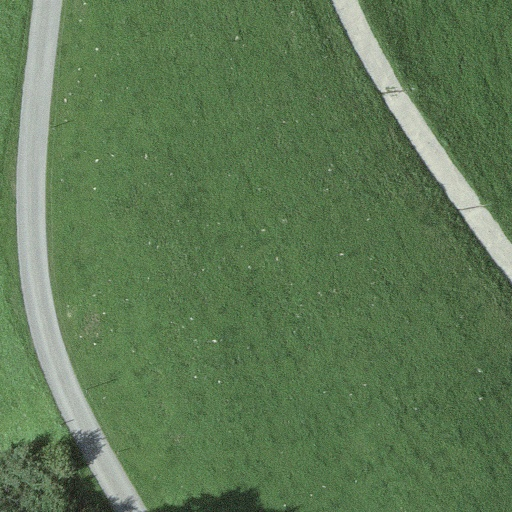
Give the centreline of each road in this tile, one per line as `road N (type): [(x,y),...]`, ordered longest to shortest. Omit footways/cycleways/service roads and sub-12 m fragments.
road 1 (unclassified): [(47,0),(31,188),(36,291),(68,395),(133,511)]
road 2 (track): [(511,265),(417,129),(345,0)]
